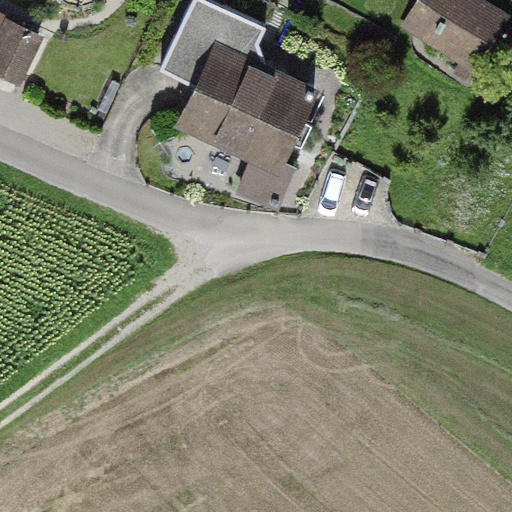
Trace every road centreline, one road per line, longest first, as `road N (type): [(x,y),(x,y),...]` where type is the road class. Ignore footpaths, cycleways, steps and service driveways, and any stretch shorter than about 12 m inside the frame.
road 1 (residential): [(0,140),(183,217),(406,248),(511,295)]
road 2 (track): [(231,229),(167,296),(0,418)]
